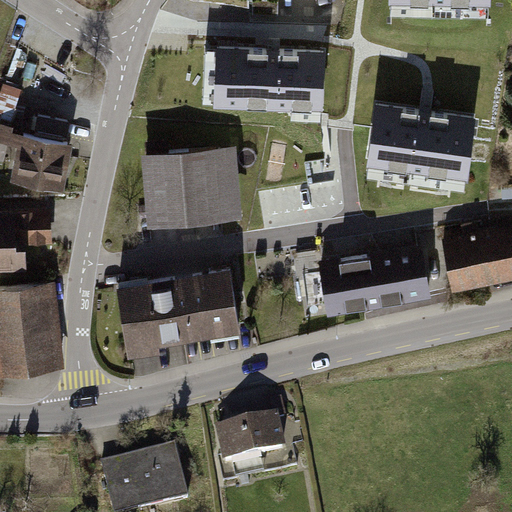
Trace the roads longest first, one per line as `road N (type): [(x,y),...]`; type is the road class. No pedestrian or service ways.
road 1 (tertiary): [(82,412),(511,312)]
road 2 (residential): [(82,412),(76,318),(126,41)]
